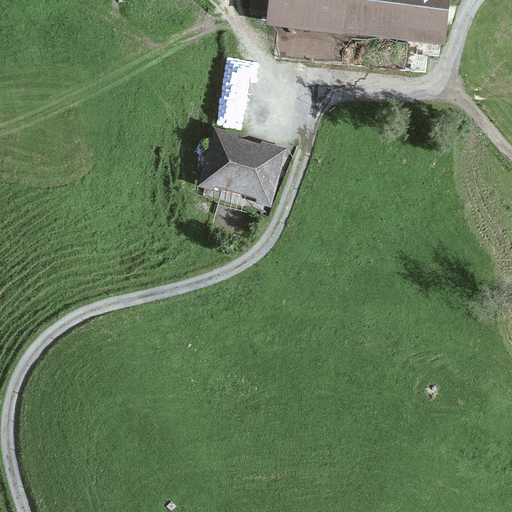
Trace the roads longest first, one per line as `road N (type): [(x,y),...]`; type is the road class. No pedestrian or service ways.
road 1 (track): [(317,84),(296,176),(259,251),(214,277),(75,317),(33,352),(10,404),(8,436),(25,511)]
road 2 (track): [(210,0),(268,55),(317,84)]
road 3 (track): [(447,81),(317,84)]
